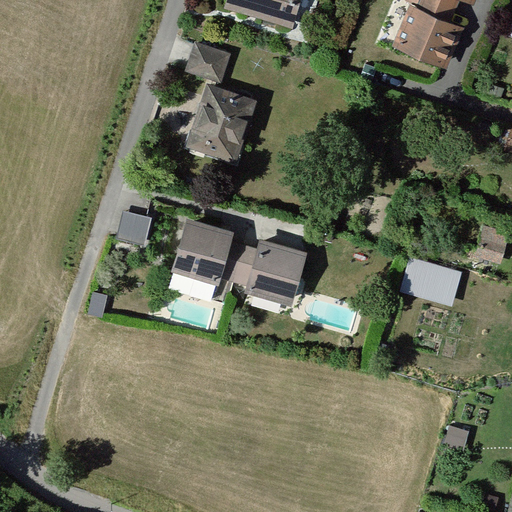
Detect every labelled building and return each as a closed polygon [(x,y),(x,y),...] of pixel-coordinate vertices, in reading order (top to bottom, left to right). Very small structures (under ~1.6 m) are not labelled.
[(302,0),(227,0),(225,9),(293,29),(302,0)] [(408,0),(391,40),(447,64),(465,22),(450,16),(456,0),(408,0)] [(224,77),(235,49),(198,36),(188,64),(224,77)] [(259,100),(209,83),(186,148),(237,165),(259,100)] [(119,233),(148,238),(153,210),(124,205),(119,233)] [(238,229),(187,214),(172,264),(223,279),(238,229)] [(505,257),(511,227),(486,222),(480,252),(505,257)] [(311,251),(264,235),(247,285),(294,301),(311,251)] [(484,297),(438,283),(419,344),(465,358),(484,297)]
